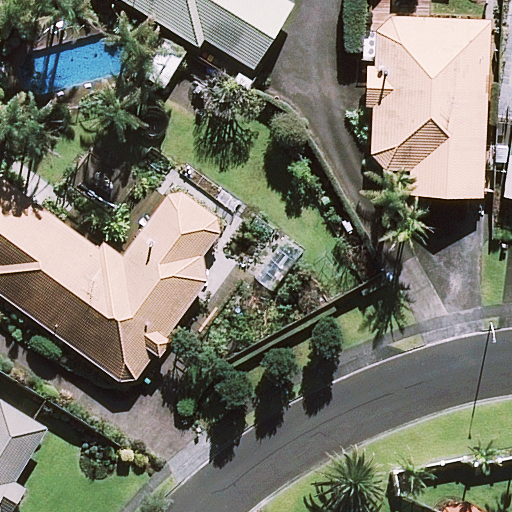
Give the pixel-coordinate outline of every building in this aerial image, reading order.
[(130,0),(200,42),(205,34),(256,66),(295,2),(290,0),(130,0)] [(371,154),(386,165),(414,166),(413,192),(484,195),(492,20),(377,15),(371,154)] [(0,289),(132,385),(156,353),(164,360),(178,341),(170,334),(213,279),(206,262),(224,234),(220,214),(197,198),(189,192),(172,194),(130,251),(111,238),(103,249),(0,173),(0,289)] [(0,509),(45,434),(0,407),(0,509)] [(470,511),(449,499),(441,511),(470,511)]
